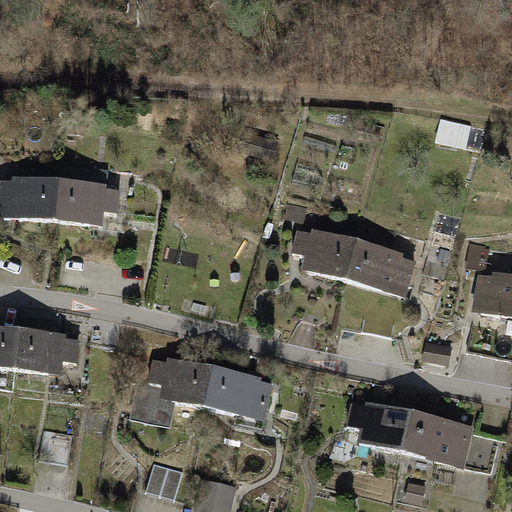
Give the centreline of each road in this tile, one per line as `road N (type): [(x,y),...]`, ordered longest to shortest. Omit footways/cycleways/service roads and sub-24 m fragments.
road 1 (residential): [(0,294),(117,309),(511,398)]
road 2 (track): [(511,119),(0,90)]
